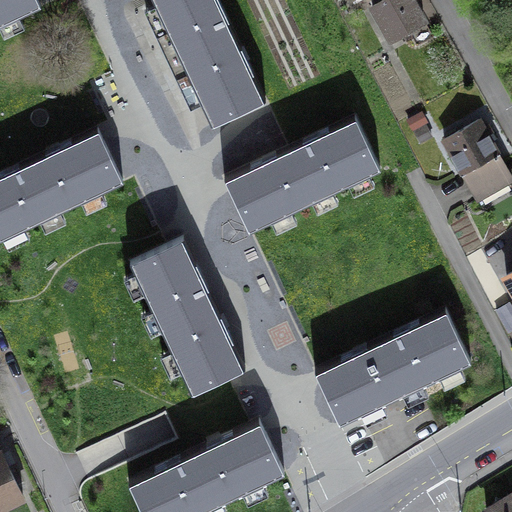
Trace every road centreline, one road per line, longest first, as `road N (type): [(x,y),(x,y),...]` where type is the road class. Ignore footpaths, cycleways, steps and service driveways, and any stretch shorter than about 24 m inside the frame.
road 1 (residential): [(0,365),(70,511)]
road 2 (residential): [(511,124),(443,0)]
